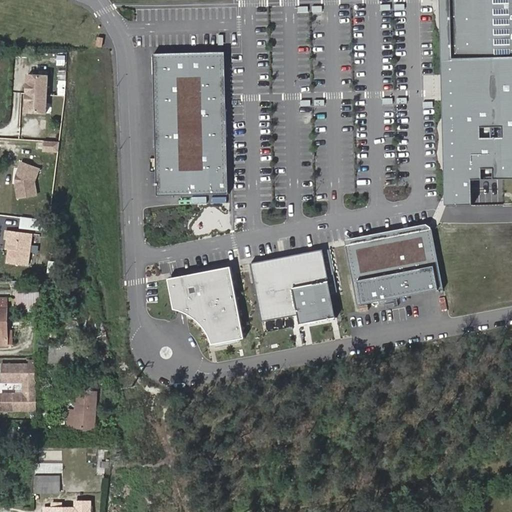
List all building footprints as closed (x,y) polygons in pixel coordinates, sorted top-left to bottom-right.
[(440,0),(446,205),(455,206),(452,100),(473,99),(473,88),(472,74),(461,75),(460,59),(450,60),(448,0),(440,0)] [(511,0),(448,0),(450,60),(460,59),(461,75),(472,74),(473,88),(473,99),(452,100),(455,206),(473,205),(472,180),(501,179),(511,178),(511,0)] [(154,54),(157,196),(229,195),(227,125),(227,118),(226,52),(154,54)] [(30,112),(46,112),(48,76),(32,75),(32,82),(28,82),(27,104),(30,104),(30,112)] [(59,151),(60,142),(45,141),(45,150),(59,151)] [(39,169),(21,162),(16,175),(18,176),(17,184),(15,184),(18,198),(36,195),(34,181),(39,169)] [(49,221),(20,218),(19,228),(47,232),(49,221)] [(357,243),(346,245),(357,305),(444,289),(432,228),(412,232),(387,237),(357,243)] [(6,231),(5,240),(7,240),(6,250),(8,250),(7,264),(27,266),(31,234),(6,231)] [(269,259),(251,263),(262,322),(298,315),(300,325),(333,319),(337,318),(323,249),(305,253),(269,259)] [(196,273),(168,278),(174,310),(182,312),(185,313),(190,315),(192,317),(195,319),(199,323),(204,328),(208,334),(211,341),(212,344),(245,338),(231,266),(196,273)] [(41,308),(40,292),(17,294),(19,310),(31,309),(41,308)] [(8,329),(7,298),(0,298),(0,344),(8,344),(8,329)] [(73,375),(75,347),(51,345),(49,373),(73,375)] [(36,409),(36,359),(31,359),(31,364),(10,364),(10,380),(25,380),(25,393),(2,393),(2,409),(36,409)] [(95,429),(97,392),(77,390),(76,410),(69,409),(68,427),(95,429)] [(106,473),(106,461),(104,461),(103,450),(98,450),(98,461),(100,461),(100,473),(106,473)] [(59,493),(59,476),(48,476),(34,476),(34,493),(59,493)]
